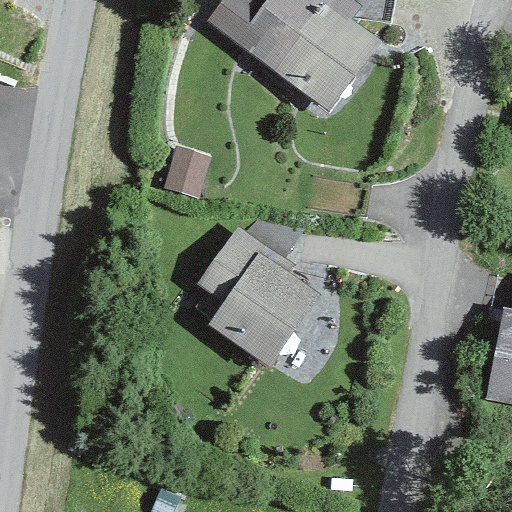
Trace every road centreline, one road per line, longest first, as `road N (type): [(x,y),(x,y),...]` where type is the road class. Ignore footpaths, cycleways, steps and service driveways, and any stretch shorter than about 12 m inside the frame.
road 1 (residential): [(391,511),(480,0)]
road 2 (unclassified): [(0,417),(69,0)]
